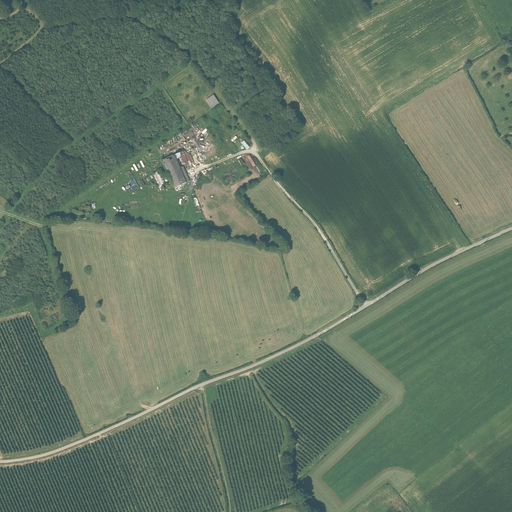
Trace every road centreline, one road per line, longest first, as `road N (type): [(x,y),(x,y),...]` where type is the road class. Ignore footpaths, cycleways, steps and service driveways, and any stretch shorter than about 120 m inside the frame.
road 1 (unclassified): [(0,462),(84,440),(248,368),(511,229)]
road 2 (track): [(364,307),(318,232),(255,157),(240,153),(199,170)]
